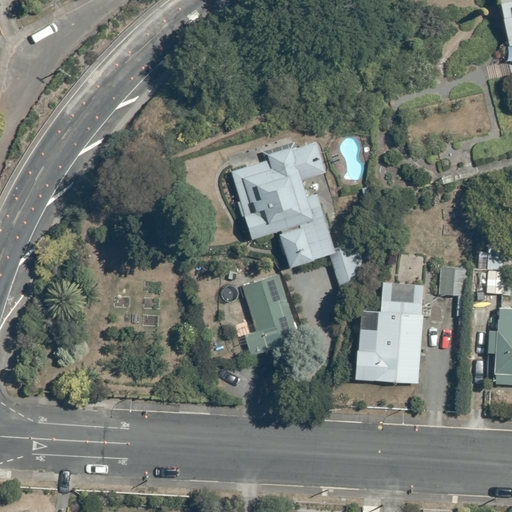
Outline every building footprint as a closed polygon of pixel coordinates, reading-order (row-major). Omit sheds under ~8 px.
[(511,0),(499,0),(509,42),(511,41),(511,0)] [(329,252),(342,293),(363,286),(348,241),(335,246),(318,196),(309,198),(303,178),(328,170),(318,140),(297,147),(295,142),(264,152),(266,160),(232,171),(254,239),(279,230),(290,265),(329,252)] [(502,242),(486,242),(486,268),(502,268),(502,242)] [(424,255),(397,254),(396,281),(381,280),(380,309),(360,308),(357,378),(419,380),(424,255)] [(459,267),(440,265),(437,293),(457,295),(459,267)] [(297,341),(278,274),(241,284),(254,331),(243,334),(249,354),(297,341)] [(511,382),(511,307),(499,307),(499,329),(490,329),(490,352),(496,352),(495,382),(511,382)]
